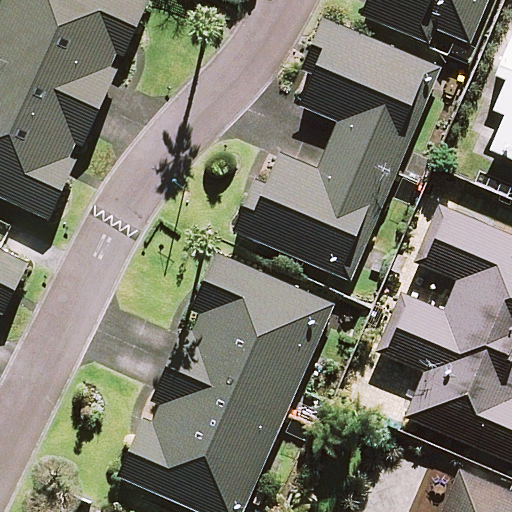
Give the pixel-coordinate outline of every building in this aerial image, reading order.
[(148,0),(3,0),(0,8),(0,193),(50,217),(148,0)] [(489,0),(366,0),(361,14),(429,40),(434,27),(473,42),(489,0)] [(431,66),(331,24),(297,103),(339,121),(317,171),(276,154),(242,232),(348,278),(406,142),(400,139),(431,66)] [(511,35),(497,74),(509,78),(497,108),(506,112),(492,149),(511,156),(511,35)] [(511,234),(443,204),(419,261),(458,278),(444,311),(405,293),(380,350),(425,369),(406,413),(511,459),(511,234)] [(29,261),(0,246),(0,309),(4,311),(29,261)] [(240,511),(330,301),(216,252),(121,475),(207,511),(240,511)] [(511,511),(511,490),(459,469),(441,511),(511,511)]
